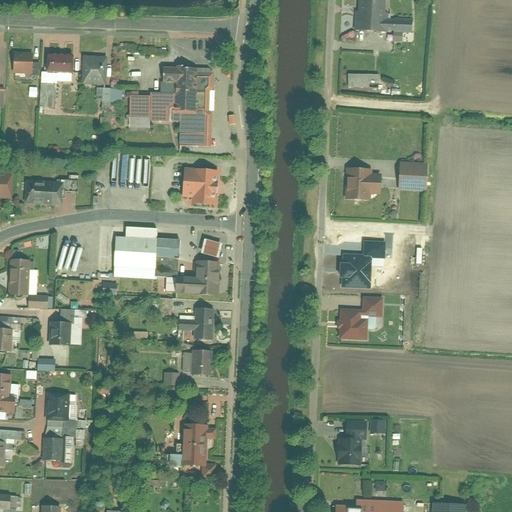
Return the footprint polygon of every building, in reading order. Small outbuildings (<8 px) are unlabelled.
[(391,0),(362,0),(361,29),(389,31),(390,18),(391,0)] [(390,18),(389,31),(415,33),(416,19),(390,18)] [(15,73),(36,74),(37,53),(16,52),(15,73)] [(53,73),(78,74),(79,54),(54,53),(53,73)] [(84,84),(109,85),(111,57),(86,56),(84,84)] [(179,148),(210,149),(211,117),(207,113),(208,91),(212,89),(212,67),(178,66),(178,69),(164,69),(164,83),(177,83),(177,104),(170,111),(151,111),(152,96),(128,96),(127,122),(180,124),(179,148)] [(351,73),(350,86),(373,88),(373,74),(351,73)] [(57,108),(59,84),(43,83),(42,107),(57,108)] [(112,103),(113,89),(100,88),(100,102),(112,103)] [(402,162),(401,190),(430,191),(431,163),(402,162)] [(350,168),(348,199),(374,201),(375,194),(384,195),(385,174),(376,174),(376,169),(350,168)] [(221,171),(186,169),(184,199),(193,200),(193,207),(218,208),(221,171)] [(0,171),(0,197),(16,198),(17,172),(0,171)] [(28,181),(27,203),(67,204),(67,182),(28,181)] [(220,299),(221,263),(195,262),(195,277),(182,276),(183,241),(159,240),(159,231),(128,229),(128,239),(117,238),(116,267),(157,269),(157,276),(168,276),(168,293),(177,293),(177,296),(198,296),(198,298),(220,299)] [(224,245),(205,240),(201,255),(220,260),(224,245)] [(63,244),(60,271),(72,272),(75,245),(63,244)] [(345,256),(340,263),(339,289),(372,291),(373,268),(385,269),(386,245),(364,244),(363,257),(345,256)] [(13,259),(11,294),(32,295),(34,260),(13,259)] [(120,282),(105,281),(105,293),(120,294),(120,282)] [(32,295),(32,307),(51,308),(52,296),(32,295)] [(365,309),(365,315),(386,316),(386,297),(365,296),(365,309)] [(342,340),(371,341),(372,320),(364,319),(365,315),(365,309),(344,308),(343,320),(340,320),(339,328),(343,329),(342,340)] [(64,309),(63,322),(75,323),(78,323),(79,310),(64,309)] [(219,312),(197,310),(196,322),(179,321),(178,331),(194,332),(193,344),(217,345),(219,312)] [(0,317),(0,327),(16,329),(22,329),(23,318),(0,317)] [(52,322),(51,344),(73,345),(75,323),(63,322),(52,322)] [(0,349),(15,351),(16,329),(0,327),(0,349)] [(213,353),(193,352),(192,375),(165,374),(164,387),(179,388),(179,377),(212,378),(213,353)] [(40,358),(39,371),(58,372),(59,360),(40,358)] [(0,373),(0,410),(19,412),(20,396),(13,395),(15,375),(0,373)] [(50,391),(49,417),(51,417),(71,419),(73,393),(50,391)] [(71,419),(51,417),(50,437),(69,438),(78,439),(79,419),(71,419)] [(386,434),(386,420),(372,420),(371,433),(386,434)] [(350,421),(349,438),(365,438),(371,439),(371,422),(350,421)] [(167,455),(167,466),(203,467),(203,478),(217,479),(217,467),(209,467),(210,423),(184,422),(184,456),(167,455)] [(0,429),(0,441),(9,442),(23,442),(24,431),(0,429)] [(67,463),(69,438),(50,437),(47,437),(45,462),(67,463)] [(340,465),(364,466),(365,438),(349,438),(341,438),(340,465)] [(0,466),(8,467),(9,442),(0,441),(0,466)] [(378,491),(388,491),(388,481),(378,481),(378,491)] [(426,483),(394,482),(394,495),(425,496),(426,483)] [(0,496),(0,511),(1,511),(2,509),(14,510),(15,497),(0,496)] [(405,511),(406,501),(360,499),(359,506),(339,505),(338,511),(405,511)] [(438,502),(437,511),(471,511),(472,504),(438,502)]
